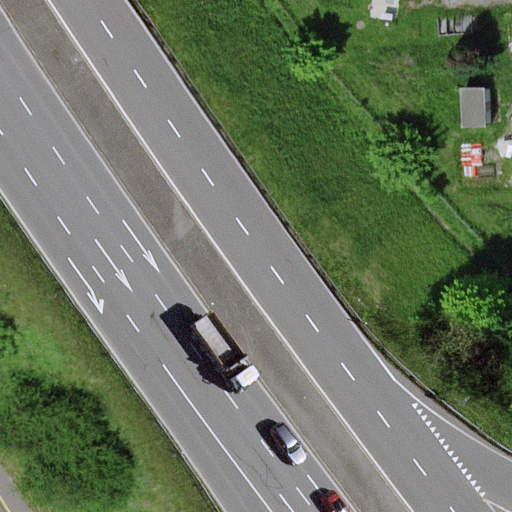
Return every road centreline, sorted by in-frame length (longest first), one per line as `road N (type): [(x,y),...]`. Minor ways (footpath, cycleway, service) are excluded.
road 1 (primary): [(370,401),(86,0)]
road 2 (primary): [(0,91),(67,200),(179,353)]
road 3 (primary): [(179,353),(306,511)]
road 4 (motorway): [(179,353),(261,511)]
road 5 (motorway): [(511,486),(370,401)]
road 6 (primary): [(455,511),(370,401)]
